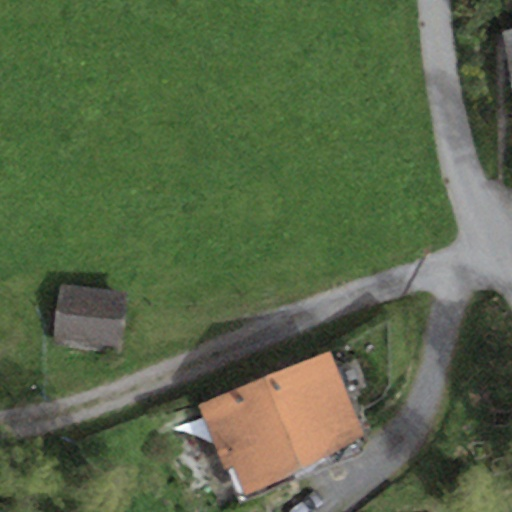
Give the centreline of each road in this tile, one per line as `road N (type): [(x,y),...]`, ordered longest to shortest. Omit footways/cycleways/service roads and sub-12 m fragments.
road 1 (track): [(500,261),(238,352),(55,433),(0,424)]
road 2 (tertiary): [(511,300),(447,82),(442,0)]
